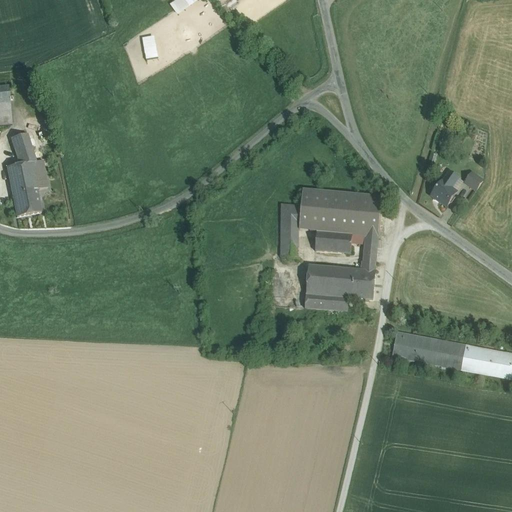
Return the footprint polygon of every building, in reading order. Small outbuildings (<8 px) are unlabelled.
[(201,0),(178,0),(170,6),(178,16),(201,0)] [(155,37),(143,40),(147,61),(159,59),(155,37)] [(0,140),(2,141),(0,109),(0,104),(16,103),(14,86),(0,87),(0,140)] [(34,134),(16,139),(22,164),(41,159),(34,134)] [(10,168),(21,218),(44,213),(40,193),(55,190),(48,159),(10,168)] [(441,184),(432,198),(447,208),(456,194),(451,191),(458,181),(458,180),(449,174),(442,184),(441,184)] [(483,182),(472,175),(465,185),(476,192),(483,182)] [(451,191),(456,194),(463,184),(458,181),(451,191)] [(365,238),(378,239),(382,199),(303,191),(301,208),(299,232),(317,233),(317,237),(352,240),(352,237),(365,238)] [(299,232),(301,208),(281,206),(281,246),(297,246),(297,231),(299,232)] [(352,240),(317,237),(315,253),(351,256),(352,240)] [(363,264),(376,265),(378,239),(365,238),(363,264)] [(297,246),(281,246),(281,260),(296,260),(297,246)] [(361,272),(376,274),(376,265),(363,264),(362,264),(361,272)] [(351,300),(353,272),(309,268),(307,296),(349,300),(351,300)] [(361,272),(353,272),(351,300),(373,302),(376,274),(361,272)] [(349,300),(307,296),(306,310),(348,314),(349,300)] [(511,356),(397,335),(393,360),(511,381),(511,356)]
